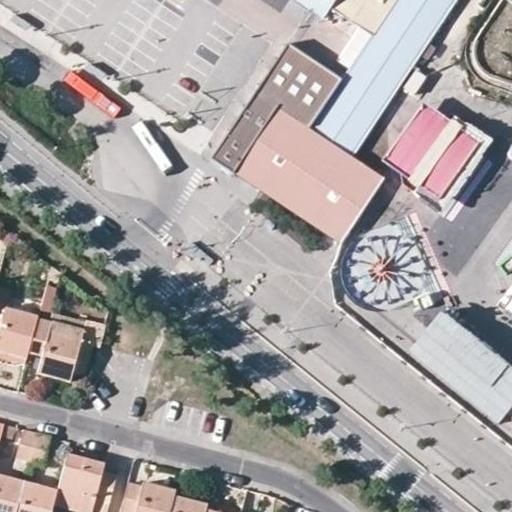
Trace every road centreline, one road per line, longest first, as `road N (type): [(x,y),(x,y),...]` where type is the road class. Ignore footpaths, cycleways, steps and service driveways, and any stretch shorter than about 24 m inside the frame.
road 1 (tertiary): [(0,144),(449,511)]
road 2 (residential): [(331,511),(270,475),(0,403)]
